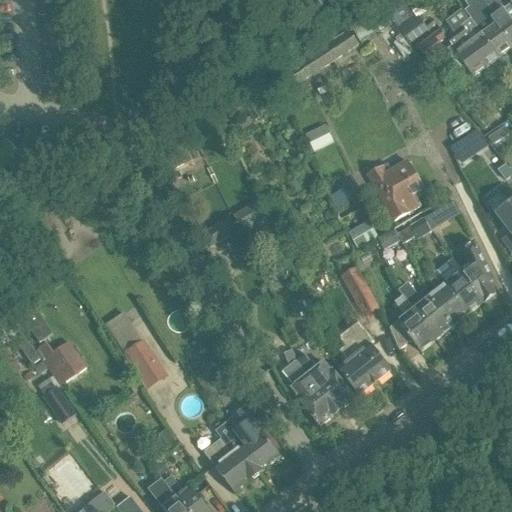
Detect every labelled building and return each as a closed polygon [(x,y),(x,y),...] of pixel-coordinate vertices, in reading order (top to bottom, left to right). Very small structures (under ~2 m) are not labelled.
[(414,18),(401,0),(398,0),(385,10),(413,50),(436,34),(439,32),(440,31),(434,22),(425,28),(417,16),(414,18)] [(511,52),(511,51),(511,21),(496,0),(482,0),(487,8),(486,9),(495,20),(491,24),(494,29),(511,52)] [(499,61),(511,52),(494,29),(491,24),(495,20),(486,9),(469,21),(482,38),(499,61)] [(453,33),(452,33),(454,36),(460,45),(464,42),(465,43),(469,48),(486,71),(499,61),(482,38),(469,21),(461,11),(445,23),(453,33)] [(429,67),(446,54),(439,45),(446,40),(439,32),(436,34),(416,49),(429,67)] [(462,70),(464,69),(473,81),(486,71),(469,48),(465,43),(464,42),(460,45),(454,36),(452,33),(445,38),(447,41),(447,42),(452,48),(447,51),(452,57),(451,60),(458,70),(462,70)] [(327,50),(335,63),(359,47),(351,34),(327,50)] [(405,41),(396,47),(404,59),(413,53),(405,41)] [(289,93),(335,63),(327,50),(280,80),(289,93)] [(311,90),(307,83),(296,90),(300,97),(311,90)] [(483,128),(489,123),(481,115),(476,120),(483,128)] [(214,119),(185,134),(191,145),(220,129),(214,119)] [(314,155),(334,145),(325,127),(306,137),(314,155)] [(0,170),(1,172),(3,171),(19,157),(7,142),(0,147),(0,170)] [(185,142),(165,151),(174,171),(194,162),(185,142)] [(380,202),(417,180),(409,166),(391,176),(387,168),(367,178),(380,202)] [(507,181),(511,176),(511,175),(504,166),(498,171),(507,181)] [(0,183),(8,177),(3,171),(1,172),(0,170),(0,183)] [(380,202),(392,225),(419,210),(415,202),(426,196),(417,180),(380,202)] [(89,219),(119,201),(108,182),(78,200),(89,219)] [(338,211),(353,202),(345,189),(330,198),(338,211)] [(449,223),(461,216),(455,202),(441,210),(449,223)] [(248,226),(256,241),(271,232),(256,205),(234,217),(241,230),(248,226)] [(511,206),(499,216),(511,233),(511,234),(505,240),(511,249),(511,206)] [(378,240),(379,240),(369,222),(349,233),(359,251),(378,240)] [(227,224),(203,237),(210,249),(234,236),(227,224)] [(418,241),(425,237),(417,224),(410,228),(416,238),(418,241)] [(406,244),(416,238),(410,228),(397,236),(400,243),(401,243),(403,246),(406,244)] [(400,243),(397,236),(394,232),(379,240),(378,240),(384,252),(400,243)] [(459,277),(482,306),(494,296),(487,287),(491,284),(474,245),(460,256),(470,268),(462,274),(459,277)] [(467,318),(482,306),(459,277),(462,274),(452,262),(435,276),(445,288),(444,289),(467,318)] [(341,278),(364,320),(380,311),(357,270),(341,278)] [(444,289),(445,288),(435,276),(428,282),(438,294),(431,300),(429,301),(453,329),(467,318),(444,289)] [(429,301),(431,300),(424,292),(418,297),(408,285),(399,292),(404,299),(403,300),(437,342),(453,329),(429,301)] [(407,319),(398,326),(390,332),(399,353),(411,343),(421,355),(437,342),(403,300),(396,306),(407,319)] [(21,316),(40,345),(52,337),(33,308),(21,316)] [(360,398),(391,374),(371,348),(375,345),(361,325),(342,340),(348,348),(341,352),(349,363),(339,370),(360,398)] [(307,335),(317,352),(327,346),(317,329),(307,335)] [(32,367),(41,361),(23,335),(14,341),(32,367)] [(124,355),(148,392),(169,379),(145,342),(124,355)] [(87,370),(70,344),(54,355),(47,345),(36,353),(61,389),(87,370)] [(298,400),(296,401),(319,430),(332,420),(333,420),(338,416),(297,363),(292,353),(284,356),(290,370),(284,374),(294,388),(291,391),(298,400)] [(304,357),(297,363),(338,416),(341,413),(355,402),(325,364),(315,372),(304,357)] [(31,373),(23,378),(27,383),(34,378),(31,373)] [(43,399),(62,427),(77,416),(58,389),(56,390),(49,380),(38,388),(45,398),(43,399)] [(252,462),(261,474),(280,460),(260,434),(248,444),(245,440),(242,443),(245,447),(243,448),(226,426),(215,434),(221,443),(232,457),(228,459),(233,465),(237,463),(242,470),(252,462)] [(164,454),(178,443),(167,430),(154,441),(164,454)] [(235,495),(261,474),(252,462),(242,470),(237,463),(233,465),(228,459),(232,457),(221,443),(204,456),(235,495)] [(170,472),(163,463),(155,470),(162,479),(170,472)] [(178,486),(172,478),(165,484),(162,481),(161,481),(184,511),(207,511),(190,489),(184,494),(178,486)] [(163,511),(184,511),(161,481),(148,492),(163,511)] [(92,504),(98,511),(115,511),(117,511),(104,495),(92,504)] [(116,511),(138,511),(129,501),(116,511)]
